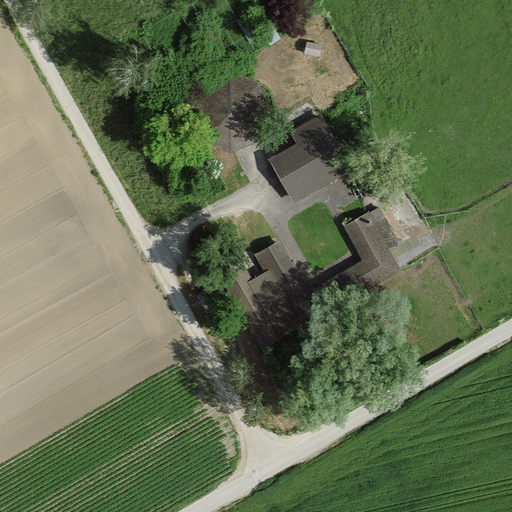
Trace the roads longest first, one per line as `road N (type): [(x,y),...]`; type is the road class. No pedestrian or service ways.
road 1 (residential): [(5,0),(266,474)]
road 2 (residential): [(266,474),(511,331)]
